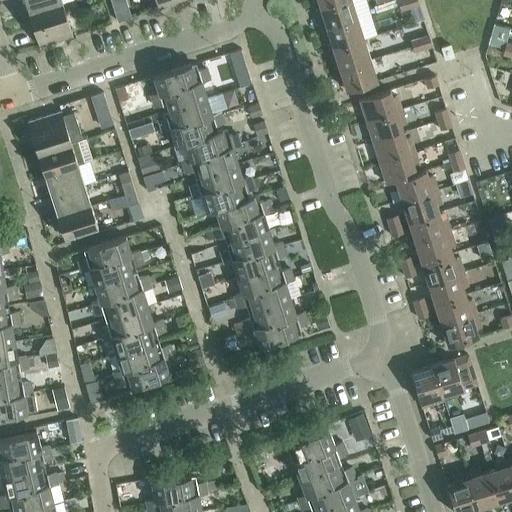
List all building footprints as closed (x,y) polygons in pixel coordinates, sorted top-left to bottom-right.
[(60,0),(23,0),(28,14),(62,4),(60,0)] [(154,0),(158,9),(185,0),(154,0)] [(351,0),(341,0),(320,7),(322,13),(317,15),(321,29),(357,18),(351,0)] [(410,7),(407,0),(397,0),(401,10),(410,7)] [(126,1),(113,5),(118,21),(131,17),(126,1)] [(62,4),(28,14),(39,47),(72,36),(62,4)] [(357,18),(321,29),(326,43),(331,42),(333,48),(363,38),(357,18)] [(419,38),(422,49),(432,46),(429,35),(419,38)] [(335,70),(370,59),(363,38),(333,48),(335,55),(330,56),(335,70)] [(380,57),(383,65),(396,61),(415,55),(414,51),(422,49),(419,38),(411,40),(412,46),(380,57)] [(511,56),(511,54),(511,44),(506,43),(503,53),(511,56)] [(442,47),(445,58),(453,55),(450,45),(442,47)] [(243,59),(239,48),(214,56),(217,67),(243,59)] [(370,59),(335,70),(339,85),(344,83),(346,90),(377,81),(370,59)] [(181,91),(185,104),(206,97),(201,81),(209,79),(206,68),(197,69),(195,62),(173,69),(177,82),(173,84),(175,88),(184,85),(185,89),(181,91)] [(163,110),(185,104),(181,91),(185,89),(184,85),(175,88),(173,84),(177,82),(173,69),(152,76),(157,92),(149,94),(153,105),(161,104),(163,110)] [(425,78),(427,87),(438,84),(439,84),(436,75),(425,78)] [(124,85),(115,88),(119,101),(128,98),(124,85)] [(359,99),(365,120),(401,109),(397,95),(391,96),(389,90),(359,99)] [(185,104),(163,110),(165,117),(158,121),(161,131),(169,129),(169,127),(211,114),(211,113),(206,97),(185,104)] [(257,102),(248,106),(252,117),(261,114),(258,103),(257,102)] [(438,120),(449,116),(446,108),(435,111),(438,120)] [(365,120),(372,141),(402,131),(400,125),(406,123),(401,109),(365,120)] [(37,154),(70,143),(60,110),(26,121),(37,154)] [(169,127),(169,129),(175,146),(184,143),(184,142),(217,132),(217,131),(215,126),(223,121),(219,110),(211,113),(211,114),(169,127)] [(109,111),(97,115),(101,127),(113,123),(109,111)] [(449,116),(438,120),(441,129),(452,126),(449,116)] [(264,121),(254,124),(258,135),(267,131),(264,121)] [(151,122),(129,129),(132,138),(154,130),(151,122)] [(184,143),(189,158),(189,159),(231,146),(232,148),(240,145),(237,134),(228,135),(226,128),(217,131),(217,132),(184,142),(184,143)] [(379,162),(414,150),(409,136),(404,137),(402,131),(372,141),(379,162)] [(43,174),(77,163),(70,143),(37,154),(43,174)] [(148,143),(136,147),(138,155),(150,151),(148,143)] [(189,159),(189,158),(180,161),(184,171),(192,170),(194,176),(237,163),(232,148),(231,146),(189,159)] [(451,162),(462,158),(459,149),(448,152),(451,162)] [(414,150),(379,162),(385,183),(395,180),(394,179),(415,173),(415,172),(413,166),(418,164),(414,150)] [(154,156),(137,162),(141,174),(158,169),(154,156)] [(462,158),(451,162),(454,171),(465,167),(462,158)] [(50,195),(83,184),(77,163),(43,174),(50,195)] [(237,163),(194,176),(197,183),(189,187),(192,198),(200,195),(200,194),(242,180),(242,179),(237,163)] [(394,179),(395,180),(401,200),(437,189),(432,175),(427,176),(425,169),(415,172),(415,173),(394,179)] [(200,194),(200,195),(206,212),(215,209),(214,208),(248,197),(246,191),(254,187),(250,176),(242,179),(242,180),(200,194)] [(121,182),(124,193),(135,190),(131,178),(121,182)] [(57,215),(90,205),(83,184),(50,195),(57,215)] [(285,185),(276,188),(279,200),(289,197),(285,185)] [(437,189),(401,200),(408,221),(438,211),(436,205),(441,203),(437,189)] [(138,202),(135,190),(124,193),(128,205),(138,202)] [(214,208),(215,209),(219,224),(220,226),(262,212),(263,213),(271,211),(268,200),(259,201),(257,194),(248,197),(214,208)] [(90,205),(57,215),(64,237),(97,226),(90,205)] [(414,241),(450,230),(445,216),(440,218),(438,211),(408,221),(414,241)] [(220,226),(219,224),(211,227),(215,237),(223,236),(225,243),(268,229),(263,213),(262,212),(220,226)] [(390,226),(400,223),(398,214),(387,217),(390,226)] [(496,216),(488,219),(494,238),(502,235),(496,216)] [(400,223),(390,226),(393,235),(403,232),(400,223)] [(268,229),(225,243),(227,249),(220,253),(223,263),(231,261),(230,259),(273,246),(272,244),(268,229)] [(421,262),(451,252),(449,246),(454,244),(450,230),(414,241),(421,262)] [(130,254),(130,252),(125,236),(82,250),(85,257),(77,261),(80,271),(88,269),(88,267),(130,254)] [(230,259),(231,261),(236,277),(279,264),(277,257),(284,253),(281,242),(272,244),(273,246),(230,259)] [(148,249),(139,252),(138,250),(130,252),(130,254),(88,267),(88,269),(93,285),(136,271),(134,264),(141,260),(151,257),(148,249)] [(451,252),(421,262),(427,283),(463,271),(458,257),(453,259),(451,252)] [(403,268),(413,264),(411,255),(400,259),(403,268)] [(479,275),(499,270),(496,261),(477,266),(479,275)] [(236,277),(241,293),(241,294),(284,281),(285,282),(293,279),(289,269),(281,270),(279,264),(236,277)] [(413,264),(403,268),(405,277),(416,273),(413,264)] [(37,271),(27,273),(29,283),(40,281),(37,271)] [(93,285),(98,300),(99,302),(141,288),(142,289),(150,287),(146,276),(138,277),(136,271),(93,285)] [(463,271),(427,283),(434,303),(464,294),(462,288),(467,286),(463,271)] [(177,276),(164,280),(168,292),(181,287),(177,276)] [(247,311),(290,298),(285,282),(284,281),(241,294),(241,293),(226,297),(228,306),(245,304),(247,311)] [(40,282),(26,284),(29,298),(43,295),(42,293),(40,282)] [(0,306),(8,305),(7,298),(15,297),(13,284),(5,286),(5,287),(0,288),(0,306)] [(102,312),(104,319),(147,305),(142,289),(141,288),(99,302),(98,300),(90,303),(94,313),(102,312)] [(464,294),(434,303),(440,324),(476,313),(471,298),(466,300),(464,294)] [(416,309),(427,306),(424,296),(413,300),(416,309)] [(290,298),(247,311),(249,317),(241,321),(242,322),(244,330),(245,332),(253,329),(252,328),(295,314),(294,313),(290,298)] [(44,299),(29,301),(30,308),(41,316),(47,314),(44,299)] [(222,302),(208,307),(212,318),(226,313),(222,302)] [(0,342),(14,341),(11,325),(19,323),(17,312),(9,312),(8,305),(0,306),(0,342)] [(147,305),(104,319),(106,325),(99,329),(102,340),(110,338),(110,336),(152,322),(152,321),(147,305)] [(427,306),(416,309),(419,318),(429,315),(427,306)] [(252,328),(253,329),(258,346),(301,333),(298,325),(306,321),(303,310),(294,313),(295,314),(252,328)] [(188,312),(175,316),(178,326),(191,321),(188,312)] [(476,313),(440,324),(447,345),(477,336),(475,328),(480,327),(476,313)] [(325,314),(315,318),(318,329),(329,325),(325,314)] [(511,324),(511,317),(511,315),(501,319),(504,327),(511,324)] [(110,336),(110,338),(115,353),(158,339),(156,333),(163,329),(160,318),(152,321),(152,322),(110,336)] [(242,322),(233,325),(236,333),(244,330),(242,322)] [(194,329),(183,332),(187,343),(197,339),(194,329)] [(115,353),(120,369),(121,370),(163,356),(164,358),(172,355),(168,345),(160,346),(158,339),(115,353)] [(0,361),(17,358),(17,357),(14,341),(0,342),(0,361)] [(200,348),(188,352),(192,365),(204,361),(200,348)] [(56,353),(46,355),(48,367),(58,366),(56,353)] [(467,354),(453,359),(453,358),(431,365),(442,400),(456,396),(455,390),(476,384),(467,354)] [(0,379),(20,376),(19,369),(27,366),(26,358),(25,356),(17,357),(17,358),(0,361),(0,379)] [(169,374),(164,358),(163,356),(121,370),(120,369),(112,371),(115,381),(124,380),(127,388),(169,374)] [(442,400),(431,365),(410,371),(420,402),(426,400),(428,405),(442,400)] [(0,379),(0,397),(23,394),(23,395),(32,394),(30,383),(21,383),(20,376),(0,379)] [(64,386),(52,388),(57,410),(69,407),(64,386)] [(0,397),(0,416),(26,412),(35,411),(32,394),(23,395),(23,394),(0,397)] [(456,432),(468,428),(462,410),(450,414),(456,432)] [(362,412),(348,417),(352,428),(366,423),(362,412)] [(438,426),(429,429),(432,440),(441,437),(438,426)] [(314,458),(319,471),(340,462),(338,456),(345,452),(341,441),(333,444),(327,428),(306,436),(311,449),(316,447),(317,452),(308,455),(310,460),(314,458)] [(478,441),(479,443),(488,440),(485,429),(475,433),(478,441)] [(80,430),(67,432),(69,443),(82,441),(80,430)] [(0,458),(40,449),(40,448),(35,431),(0,439),(0,458)] [(479,443),(478,441),(475,433),(467,435),(471,446),(479,443)] [(299,479),(319,471),(314,458),(310,460),(308,455),(317,452),(316,447),(311,449),(306,436),(286,444),(288,451),(281,456),(285,466),(293,463),(299,479)] [(438,456),(447,454),(444,443),(434,445),(438,456)] [(0,458),(0,473),(1,477),(44,466),(43,460),(51,456),(48,445),(40,448),(40,449),(0,458)] [(488,471),(497,501),(511,496),(511,475),(507,459),(493,464),(494,469),(488,471)] [(299,479),(305,494),(305,495),(346,479),(347,481),(355,478),(351,467),(342,469),(340,462),(319,471),(299,479)] [(1,477),(4,493),(5,495),(49,484),(49,485),(57,483),(55,472),(46,473),(44,466),(1,477)] [(466,472),(477,508),(497,501),(488,471),(481,473),(479,468),(466,472)] [(463,511),(477,508),(466,472),(451,477),(453,482),(446,484),(454,511),(463,511)] [(198,494),(204,493),(207,493),(205,482),(196,482),(195,474),(151,482),(154,499),(154,500),(198,493),(198,494)] [(305,495),(305,494),(297,497),(301,507),(309,506),(311,511),(312,511),(353,496),(347,481),(346,479),(305,495)] [(9,511),(53,501),(49,485),(49,484),(5,495),(4,493),(0,494),(0,506),(8,506),(9,511)] [(156,511),(155,511),(193,511),(201,511),(198,494),(198,493),(154,500),(154,499),(145,500),(147,511),(156,511)] [(359,511),(353,496),(312,511),(359,511)] [(55,511),(53,501),(9,511),(55,511)]
